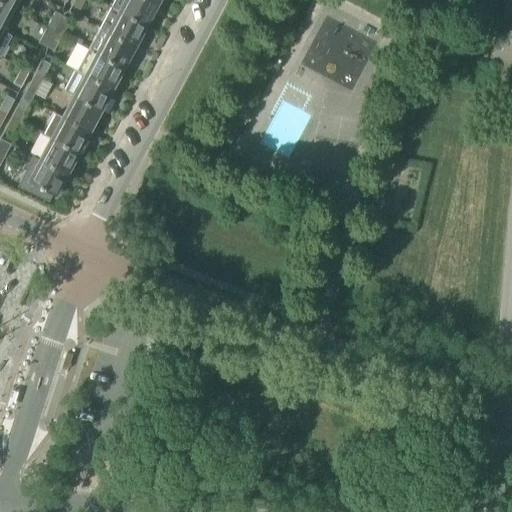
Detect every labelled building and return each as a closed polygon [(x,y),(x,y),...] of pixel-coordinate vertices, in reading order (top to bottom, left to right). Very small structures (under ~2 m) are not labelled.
[(0,0),(0,3),(12,10),(17,0),(0,0)] [(83,0),(73,0),(71,4),(79,8),(83,0)] [(146,0),(123,0),(117,12),(145,27),(153,13),(154,14),(158,6),(146,0)] [(0,30),(1,31),(12,10),(0,3),(0,30)] [(111,9),(100,30),(135,49),(140,40),(139,40),(145,27),(117,12),(111,9)] [(54,12),(46,27),(54,31),(62,16),(54,12)] [(62,16),(54,31),(62,35),(70,20),(62,16)] [(38,42),(46,47),(54,31),(46,27),(38,42)] [(12,36),(1,31),(0,30),(0,57),(0,58),(12,36)] [(100,30),(88,51),(123,69),(130,55),(132,56),(135,49),(100,30)] [(54,31),(46,47),(54,51),(62,35),(54,31)] [(88,51),(77,71),(113,90),(118,83),(116,82),(123,69),(88,51)] [(29,53),(21,68),(28,72),(36,57),(29,53)] [(42,59),(34,75),(42,79),(50,63),(42,59)] [(28,72),(21,68),(13,83),(20,87),(28,72)] [(72,96),(100,111),(108,98),(109,98),(113,90),(77,71),(74,70),(62,91),(72,96)] [(42,79),(34,75),(26,90),(34,94),(42,79)] [(5,96),(0,106),(0,111),(6,115),(13,100),(5,96)] [(72,96),(61,117),(91,132),(95,125),(94,124),(100,111),(72,96)] [(19,103),(12,117),(19,121),(27,107),(19,103)] [(44,135),(50,138),(78,154),(85,140),(87,141),(91,132),(61,117),(56,114),(44,135)] [(19,121),(12,117),(4,132),(11,136),(19,121)] [(50,138),(39,160),(68,175),(72,167),(71,167),(78,154),(50,138)] [(0,163),(10,145),(0,139),(0,163)] [(68,175),(39,160),(35,167),(27,181),(56,196),(56,195),(63,183),(64,183),(68,175)]
